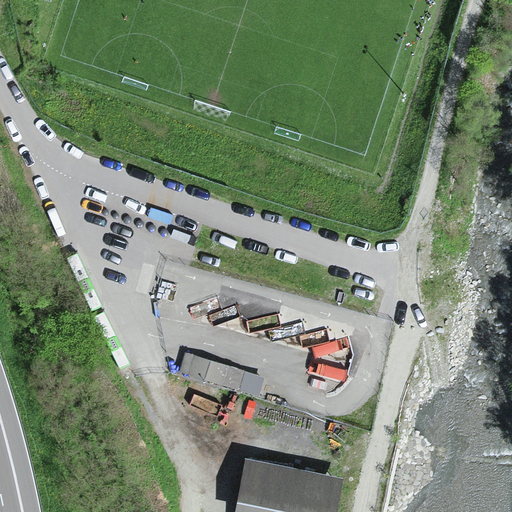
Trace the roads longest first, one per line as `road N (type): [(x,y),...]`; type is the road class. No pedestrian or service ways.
road 1 (track): [(475,0),(423,207),(363,511)]
road 2 (unclassified): [(412,278),(82,169),(29,131)]
road 3 (track): [(193,511),(183,445),(140,354)]
